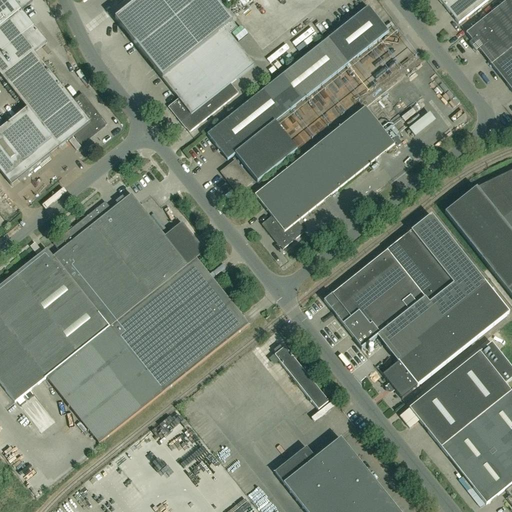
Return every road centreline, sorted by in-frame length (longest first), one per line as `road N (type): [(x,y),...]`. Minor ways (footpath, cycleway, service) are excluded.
road 1 (unclassified): [(396,0),(484,118),(475,136),(278,293)]
road 2 (unclassified): [(452,511),(278,293)]
road 3 (unclassified): [(278,293),(143,122)]
road 4 (unclassified): [(0,239),(143,122)]
road 5 (unclassified): [(143,122),(93,58),(66,0)]
